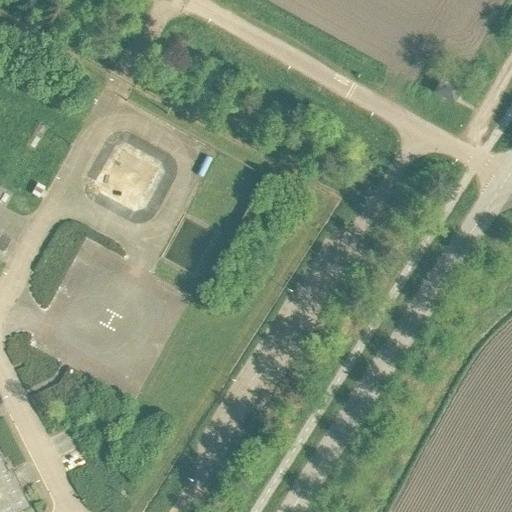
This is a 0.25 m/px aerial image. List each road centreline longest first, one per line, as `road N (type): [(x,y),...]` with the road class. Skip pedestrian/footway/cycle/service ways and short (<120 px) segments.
road 1 (tertiary): [(291,511),(506,179)]
road 2 (unclassified): [(506,179),(179,0)]
